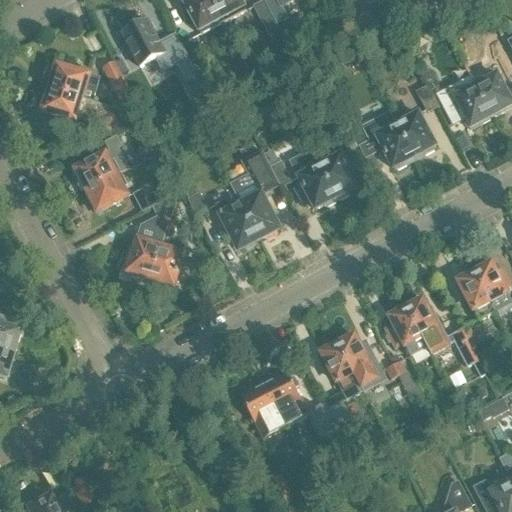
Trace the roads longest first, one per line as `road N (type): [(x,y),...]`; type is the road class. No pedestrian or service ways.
road 1 (residential): [(120,389),(511,188)]
road 2 (residential): [(120,389),(0,166)]
road 3 (residential): [(0,452),(120,389)]
